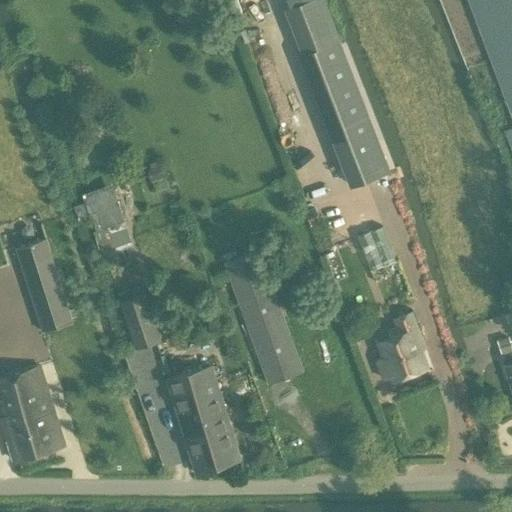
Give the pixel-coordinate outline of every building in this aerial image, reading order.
[(390,172),(324,0),(305,0),(290,6),(286,7),(305,55),(303,56),(353,186),(390,172)] [(511,0),(470,0),(511,111),(511,129),(506,132),(511,148),(511,0)] [(163,166),(149,171),(153,180),(166,176),(163,166)] [(129,246),(110,189),(86,197),(106,255),(123,248),(129,246)] [(235,192),(204,204),(216,235),(247,223),(235,192)] [(79,204),(74,206),(78,219),(81,218),(88,216),(83,202),(79,204)] [(305,211),(311,226),(320,223),(314,208),(305,211)] [(374,269),(399,258),(385,224),(360,235),(374,269)] [(43,331),(73,322),(46,237),(16,246),(43,331)] [(303,372),(273,289),(260,251),(226,263),(270,384),(303,372)] [(139,286),(136,287),(119,293),(137,348),(161,340),(145,293),(142,294),(139,286)] [(425,369),(428,368),(422,352),(425,347),(411,312),(395,319),(398,328),(392,330),(390,334),(391,337),(378,342),(384,359),(377,361),(383,378),(391,375),(393,381),(413,374),(414,376),(426,371),(425,369)] [(511,345),(509,337),(499,341),(504,355),(511,352),(511,345)] [(40,366),(0,378),(0,413),(15,461),(65,445),(40,366)] [(196,473),(241,459),(212,366),(168,379),(196,473)]
